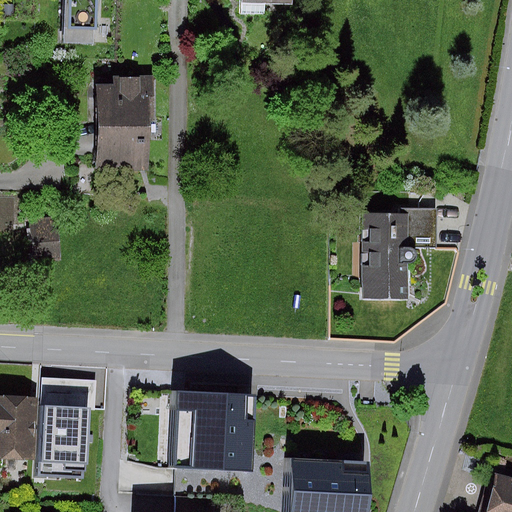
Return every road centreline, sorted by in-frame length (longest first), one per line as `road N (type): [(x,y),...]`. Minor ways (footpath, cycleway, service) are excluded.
road 1 (residential): [(0,347),(454,368)]
road 2 (residential): [(511,125),(454,368)]
road 3 (residential): [(454,368),(412,511)]
